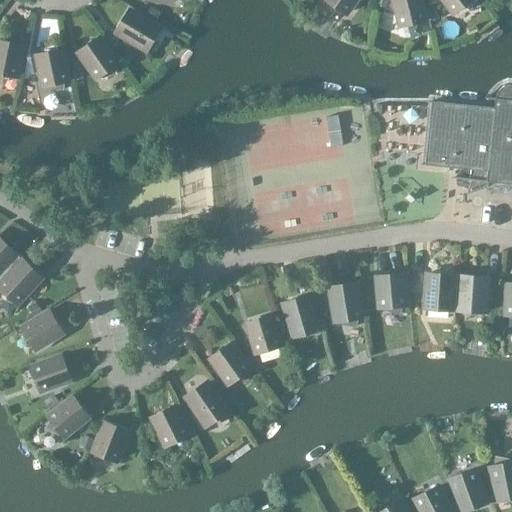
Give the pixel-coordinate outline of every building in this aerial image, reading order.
[(358,0),(326,0),(346,14),(355,2),(357,3),(358,0)] [(379,0),(378,6),(386,8),(387,0),(379,0)] [(398,13),(402,27),(425,21),(420,0),(395,0),(396,5),(395,12),(398,13)] [(446,2),(455,14),(472,0),(442,0),(444,3),(446,2)] [(161,13),(151,7),(147,16),(157,21),(161,13)] [(148,51),(160,30),(129,11),(117,32),(128,39),(133,45),(135,43),(148,51)] [(99,39),(79,53),(85,60),(87,67),(89,67),(98,79),(106,73),(108,77),(116,75),(114,67),(118,65),(99,39)] [(22,46),(0,41),(0,74),(16,77),(22,46)] [(64,82),(68,82),(61,50),(38,55),(39,64),(38,72),(41,72),(44,87),(54,85),(55,89),(63,90),(64,82)] [(422,165),(426,166),(488,172),(487,182),(511,184),(511,84),(509,85),(506,86),(502,88),(498,92),(497,95),(496,98),(486,97),(485,99),(496,100),(495,109),(429,102),(422,165)] [(0,271),(16,254),(0,239),(0,271)] [(33,287),(39,281),(41,278),(24,261),(0,286),(0,288),(2,290),(0,295),(0,297),(7,301),(10,297),(17,304),(27,293),(34,290),(33,287)] [(403,274),(378,277),(379,286),(376,287),(379,294),(381,308),(385,308),(386,310),(400,314),(402,306),(406,306),(403,274)] [(425,288),(427,295),(426,310),(451,311),(454,275),(428,274),(428,287),(425,288)] [(484,313),(485,299),(488,292),(486,290),(487,278),(462,276),(459,312),(484,313)] [(358,319),(361,319),(355,283),(331,287),(333,300),(330,302),(334,308),(336,323),(341,322),(341,323),(356,327),(358,319)] [(294,338),(318,331),(308,296),(284,303),(288,316),(286,317),(290,324),(294,338)] [(37,303),(27,309),(32,317),(42,311),(37,303)] [(23,329),(36,350),(48,342),(56,340),(55,338),(63,333),(50,312),(23,329)] [(253,340),(257,354),(281,347),(271,316),(248,323),(251,332),(250,340),(253,340)] [(221,372),(230,384),(250,370),(231,344),(211,358),(217,366),(219,373),(221,372)] [(70,380),(62,357),(32,368),(40,391),(54,386),(56,388),(62,383),(70,380)] [(207,426),(227,413),(207,383),(187,397),(194,408),(196,415),(199,414),(207,426)] [(238,402),(231,393),(223,398),(230,408),(238,402)] [(82,422),(89,417),(74,398),(49,418),(51,421),(47,428),(54,432),(58,429),(64,437),(75,427),(78,429),(82,422)] [(175,407),(153,417),(157,426),(158,433),(160,433),(167,446),(189,436),(175,407)] [(125,440),(128,432),(106,423),(94,452),(116,461),(122,448),(124,448),(125,440)] [(85,437),(82,446),(89,449),(93,440),(85,437)] [(498,502),(511,499),(511,462),(511,463),(511,461),(496,458),(495,466),(491,467),(498,502)] [(451,479),(462,511),(464,511),(486,504),(482,492),(482,484),(479,484),(474,470),(451,479)] [(415,498),(422,511),(450,511),(448,507),(447,500),(444,500),(438,487),(415,498)] [(381,511),(405,511),(399,501),(381,511)]
